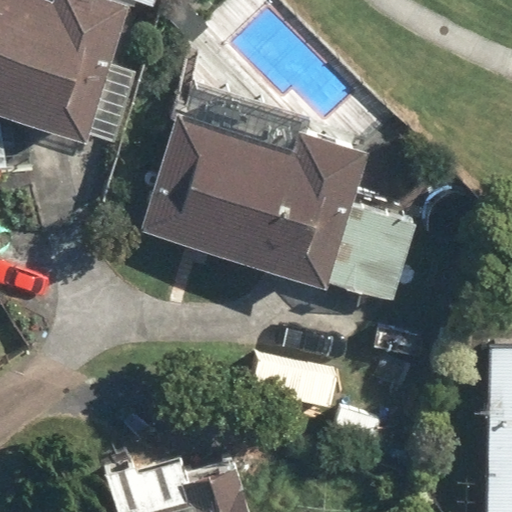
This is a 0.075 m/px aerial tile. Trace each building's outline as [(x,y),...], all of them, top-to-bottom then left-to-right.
[(102,2),(96,0),(0,0),(0,106),(67,125),(102,2)] [(96,0),(102,2),(135,11),(138,0),(96,0)] [(404,210),(337,192),(350,144),(234,112),(241,86),(165,65),(122,224),(381,294),(404,210)] [(511,511),(511,335),(474,334),(469,511),(511,511)] [(382,410),(322,386),(307,424),(366,448),(382,410)] [(241,511),(220,447),(168,464),(158,434),(91,456),(108,510),(101,511),(241,511)]
